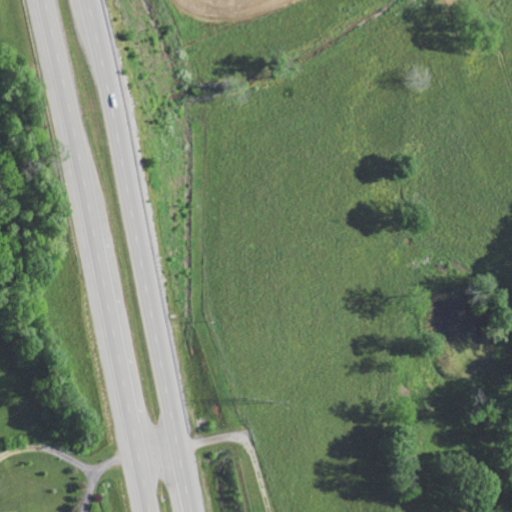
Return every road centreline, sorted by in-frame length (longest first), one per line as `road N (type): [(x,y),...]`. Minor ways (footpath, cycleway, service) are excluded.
road 1 (trunk): [(40,0),(150,511)]
road 2 (trunk): [(192,511),(82,0)]
